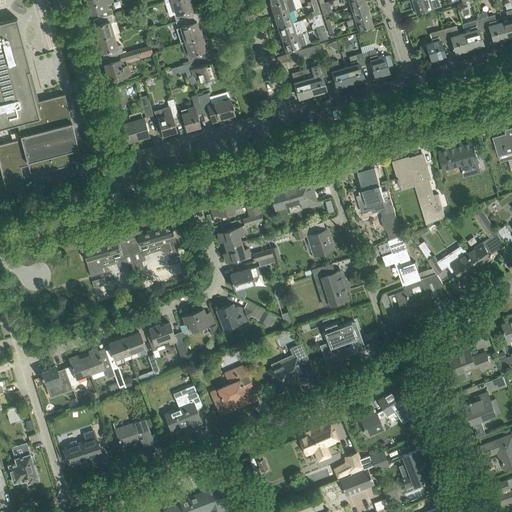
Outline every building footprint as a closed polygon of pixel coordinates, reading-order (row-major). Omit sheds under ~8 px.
[(97,12),(99,18),(112,14),(110,8),(109,8),(107,1),(109,0),(84,0),(87,6),(89,5),(91,14),(97,12)] [(191,0),(171,0),(172,0),(176,14),(174,14),(176,21),(193,16),(191,9),(192,9),(190,2),(192,1),(191,0)] [(284,0),(270,5),(274,16),(289,11),(295,9),(302,7),(299,0),(284,0)] [(411,0),(416,12),(426,9),(433,7),(440,5),(438,0),(411,0)] [(328,1),(324,2),(319,4),(323,15),(332,12),(328,1)] [(316,2),(311,4),(314,10),(310,12),(312,16),(319,13),(316,2)] [(345,20),(345,21),(369,13),(365,2),(350,7),(352,13),(347,14),(349,19),(345,20)] [(507,15),(501,16),(507,37),(511,35),(511,9),(506,11),(507,15)] [(289,11),(274,16),(278,27),(298,21),(298,20),(292,22),(289,11)] [(486,11),(479,13),(484,30),(490,28),(494,41),(507,37),(501,16),(500,17),(502,21),(497,23),(494,14),(487,16),(486,11)] [(369,13),(345,21),(348,28),(356,25),(357,30),(373,25),(369,13)] [(462,23),(464,33),(469,48),(483,44),(479,32),(484,30),(479,13),(480,18),(462,23)] [(93,26),(97,40),(114,35),(111,23),(114,22),(112,14),(99,18),(93,20),(94,26),(93,26)] [(193,16),(176,21),(179,28),(177,29),(181,42),(185,41),(203,35),(200,28),(199,29),(196,22),(195,22),(193,16)] [(17,18),(12,19),(3,21),(0,22),(0,128),(17,124),(21,138),(0,143),(0,167),(6,192),(26,186),(20,166),(28,164),(30,175),(82,161),(64,94),(47,98),(47,99),(35,102),(27,71),(31,70),(17,18)] [(329,18),(324,19),(327,27),(331,25),(334,24),(332,20),(330,21),(329,18)] [(298,21),(278,27),(281,39),(302,32),(298,21)] [(323,25),(319,27),(323,39),(327,38),(323,25)] [(456,25),(443,29),(446,41),(452,39),(456,52),(469,48),(464,33),(459,34),(456,25)] [(430,33),(433,42),(426,43),(426,44),(420,46),(423,55),(429,54),(431,59),(445,55),(441,43),(446,41),(443,29),(430,33)] [(302,32),(281,39),(285,50),(306,44),(302,32)] [(114,35),(97,40),(101,52),(102,52),(104,58),(120,53),(123,52),(121,45),(117,46),(114,35)] [(203,35),(185,41),(190,55),(187,56),(190,62),(197,60),(206,57),(204,50),(206,50),(203,41),(205,41),(203,35)] [(123,52),(120,53),(122,59),(141,54),(142,58),(153,54),(150,44),(123,52)] [(305,48),(298,50),(299,55),(300,56),(307,54),(305,48)] [(375,49),(362,53),(365,65),(371,63),(375,76),(389,72),(387,66),(392,64),(389,55),(384,56),(378,58),(375,49)] [(298,50),(286,54),(288,60),(300,56),(299,55),(298,50)] [(352,65),(345,67),(350,83),(364,79),(360,66),(365,65),(362,53),(349,56),(352,65)] [(109,80),(118,77),(128,75),(126,66),(121,68),(119,60),(104,65),(105,68),(106,68),(109,80),(108,80),(109,80)] [(337,60),(324,64),(327,76),(333,74),(337,87),(350,83),(345,67),(340,69),(337,60)] [(188,77),(189,77),(191,84),(206,79),(216,76),(211,62),(195,68),(193,62),(177,66),(179,73),(186,71),(188,77)] [(313,76),(307,78),(312,94),(326,90),(322,77),(327,76),(324,64),(311,67),(313,76)] [(305,69),(299,71),(292,73),(299,98),(312,94),(307,78),(305,69)] [(209,93),(198,96),(204,116),(210,114),(212,122),(219,120),(219,119),(234,114),(233,108),(233,106),(232,106),(230,98),(214,103),(212,104),(209,93)] [(182,113),(184,120),(187,130),(200,126),(197,114),(202,113),(203,116),(204,116),(198,96),(197,94),(191,96),(194,106),(188,107),(189,111),(182,113)] [(147,117),(154,115),(148,95),(141,97),(147,117)] [(169,106),(153,110),(156,120),(158,119),(163,137),(169,135),(169,133),(176,131),(172,118),(178,116),(173,99),(168,100),(169,106)] [(140,111),(135,113),(128,115),(130,121),(123,123),(128,141),(142,137),(141,134),(148,132),(143,117),(141,118),(140,111)] [(493,137),(495,147),(498,156),(511,152),(511,127),(505,130),(506,133),(493,137)] [(458,146),(439,151),(444,168),(459,164),(460,167),(478,161),(472,139),(461,142),(462,146),(458,147),(458,146)] [(394,162),(399,178),(397,178),(399,183),(415,179),(422,203),(420,204),(422,211),(424,211),(428,223),(445,216),(438,193),(433,195),(428,180),(431,179),(423,154),(412,158),(413,161),(410,162),(408,157),(401,160),(402,163),(396,165),(394,162)] [(361,210),(370,207),(371,206),(373,212),(383,210),(384,214),(383,218),(386,228),(389,231),(388,232),(388,233),(389,239),(404,234),(401,223),(398,224),(388,190),(382,192),(375,167),(358,172),(364,193),(356,195),(361,210)] [(289,186),(270,191),(271,195),(270,196),(271,198),(272,198),(275,209),(302,201),(303,206),(316,203),(313,191),(311,192),(307,179),(289,184),(289,186)] [(235,193),(222,197),(227,214),(236,211),(235,209),(239,207),(235,193)] [(227,214),(222,197),(213,200),(214,201),(209,203),(212,216),(218,214),(218,216),(227,214)] [(257,200),(251,202),(255,215),(261,213),(257,200)] [(245,203),(249,217),(255,215),(251,202),(245,203)] [(474,212),(477,217),(491,238),(497,233),(480,208),(474,212)] [(255,215),(249,217),(243,219),(245,225),(263,220),(261,213),(255,215)] [(172,230),(175,230),(172,221),(162,224),(163,226),(138,234),(137,232),(126,235),(134,263),(136,268),(143,266),(142,260),(145,259),(144,255),(164,249),(165,254),(178,250),(172,230)] [(222,241),(223,246),(241,241),(239,234),(244,233),(242,226),(217,233),(220,242),(222,241)] [(508,243),(511,240),(511,235),(505,226),(498,230),(508,243)] [(300,228),(292,231),(295,239),(303,236),(300,228)] [(322,230),(306,235),(307,239),(310,238),(316,255),(328,251),(322,230)] [(134,263),(126,235),(115,238),(116,240),(90,247),(90,245),(80,248),(82,257),(85,256),(91,276),(103,272),(102,267),(122,261),(123,266),(127,265),(128,270),(136,268),(134,263)] [(433,267),(428,269),(418,272),(415,262),(411,263),(402,235),(388,240),(392,252),(383,255),(387,265),(398,262),(404,278),(395,281),(395,282),(408,277),(410,283),(428,276),(437,273),(433,267)] [(485,247),(470,256),(478,269),(494,259),(492,256),(492,255),(491,253),(496,250),(493,245),(491,242),(489,238),(482,242),(485,247)] [(241,241),(223,246),(225,253),(223,253),(226,262),(250,255),(248,248),(244,249),(241,241)] [(433,257),(428,260),(430,262),(433,267),(437,273),(443,269),(443,268),(447,265),(451,272),(456,269),(463,279),(478,269),(470,256),(467,253),(462,245),(439,262),(438,261),(435,256),(433,257)] [(277,247),(271,248),(273,255),(275,261),(280,259),(277,247)] [(256,261),(258,260),(273,255),(271,248),(254,253),(256,261)] [(170,257),(172,264),(181,262),(179,255),(170,257)] [(273,255),(258,260),(259,265),(275,261),(273,255)] [(256,266),(239,271),(229,274),(232,282),(235,289),(254,283),(253,278),(259,276),(256,266)] [(339,271),(321,277),(315,279),(319,291),(325,289),(330,304),(347,299),(339,271)] [(432,283),(434,288),(445,285),(437,273),(428,276),(430,283),(432,283)] [(428,276),(410,283),(403,285),(405,285),(406,289),(396,293),(396,294),(398,293),(402,306),(414,302),(413,301),(418,300),(418,302),(419,302),(418,300),(434,295),(430,283),(428,276)] [(92,280),(94,287),(103,284),(101,278),(92,280)] [(277,299),(272,304),(274,308),(276,310),(280,310),(281,309),(282,307),(283,305),(282,303),(281,302),(277,299)] [(216,310),(220,319),(223,328),(248,319),(252,311),(245,307),(243,307),(238,306),(234,307),(233,303),(216,310)] [(182,316),(185,323),(180,325),(183,334),(209,325),(203,308),(182,316)] [(261,320),(266,323),(272,325),(276,315),(265,310),(261,320)] [(366,313),(371,329),(378,326),(372,311),(366,313)] [(288,312),(281,314),(283,319),(289,322),(291,321),(288,312)] [(504,330),(505,332),(509,341),(511,340),(511,321),(511,322),(511,321),(503,324),(505,330),(504,330)] [(320,345),(323,353),(326,362),(342,357),(341,353),(359,346),(357,338),(360,337),(355,322),(338,328),(336,324),(324,328),(330,342),(320,345)] [(147,336),(151,346),(152,349),(157,347),(170,342),(176,340),(170,323),(160,326),(159,324),(149,328),(151,335),(147,336)] [(209,327),(212,334),(218,332),(215,325),(209,327)] [(395,333),(398,341),(405,339),(402,330),(395,333)] [(139,332),(124,337),(130,353),(138,350),(139,354),(140,356),(147,354),(139,332)] [(124,337),(109,343),(117,365),(124,362),(122,356),(130,353),(124,337)] [(184,366),(192,363),(184,342),(177,345),(184,366)] [(275,368),(268,371),(277,389),(295,381),(291,372),(299,368),(298,364),(304,362),(309,360),(301,343),(290,348),(294,359),(287,362),(285,359),(273,364),(275,368)] [(86,353),(84,354),(91,373),(93,378),(106,373),(108,377),(114,375),(112,369),(106,352),(100,355),(97,347),(88,350),(90,354),(87,355),(86,353)] [(459,353),(449,357),(451,362),(451,364),(452,363),(457,376),(458,376),(459,378),(466,376),(464,371),(482,364),(484,370),(491,367),(486,352),(473,357),(470,351),(460,355),(459,353)] [(504,351),(497,353),(500,359),(506,357),(504,351)] [(77,355),(69,358),(71,365),(65,368),(71,385),(79,383),(77,378),(91,373),(84,354),(81,355),(82,357),(79,358),(77,355)] [(153,370),(147,372),(150,378),(155,376),(161,374),(154,354),(148,356),(153,370)] [(506,357),(500,359),(499,359),(501,366),(511,362),(511,354),(506,357)] [(49,369),(41,372),(43,376),(42,376),(43,378),(47,387),(54,384),(56,390),(61,388),(63,393),(73,389),(71,385),(65,368),(57,371),(55,365),(48,367),(49,369)] [(211,392),(215,401),(219,410),(234,404),(236,407),(249,401),(246,396),(254,393),(252,389),(261,385),(253,365),(229,375),(233,383),(211,392)] [(119,367),(112,369),(114,375),(120,389),(126,387),(119,367)] [(503,375),(495,378),(499,388),(507,385),(503,375)] [(180,408),(165,414),(167,421),(171,430),(191,422),(192,426),(201,422),(198,413),(196,408),(202,406),(194,385),(173,393),(180,408)] [(377,413),(361,419),(367,436),(383,430),(379,419),(393,410),(400,421),(410,415),(403,403),(406,402),(397,388),(379,400),(384,409),(377,413)] [(472,422),(481,419),(500,412),(497,403),(493,404),(488,393),(478,396),(479,400),(471,403),(471,402),(469,402),(469,403),(465,405),(472,422)] [(49,404),(43,406),(46,414),(52,412),(49,404)] [(10,422),(20,418),(16,405),(5,408),(10,422)] [(116,432),(118,439),(119,440),(121,446),(141,440),(143,445),(153,441),(145,418),(134,421),(135,425),(116,432)] [(297,436),(301,445),(305,455),(313,452),(317,462),(331,456),(327,446),(339,441),(331,422),(297,436)] [(511,435),(511,434),(490,442),(481,446),(485,456),(498,451),(502,462),(502,464),(503,464),(505,469),(511,466),(511,435)] [(70,446),(65,447),(69,458),(67,459),(68,461),(70,460),(71,465),(85,460),(87,463),(103,458),(99,448),(95,437),(77,443),(76,440),(69,442),(70,446)] [(403,455),(410,473),(401,476),(405,488),(414,484),(422,481),(423,482),(424,482),(424,481),(432,478),(430,472),(431,472),(430,470),(429,470),(425,459),(428,458),(423,447),(403,455)] [(359,459),(357,452),(344,456),(346,473),(349,472),(349,474),(372,466),(368,455),(359,459)] [(374,467),(387,462),(383,452),(370,457),(374,467)] [(16,462),(9,465),(13,475),(12,475),(13,478),(15,482),(30,477),(31,481),(38,479),(30,453),(15,457),(16,462)] [(257,461),(262,471),(268,469),(263,459),(257,461)] [(373,485),(367,469),(339,480),(345,496),(373,485)] [(494,484),(497,492),(511,487),(507,478),(494,484)] [(181,504),(164,510),(164,511),(194,511),(202,507),(204,511),(208,509),(213,508),(214,511),(226,511),(223,504),(224,503),(218,486),(216,487),(215,483),(201,488),(202,491),(203,494),(181,503),(181,504)] [(511,490),(509,492),(500,495),(502,503),(511,498),(511,490)] [(386,498),(374,502),(377,510),(389,505),(386,498)]
